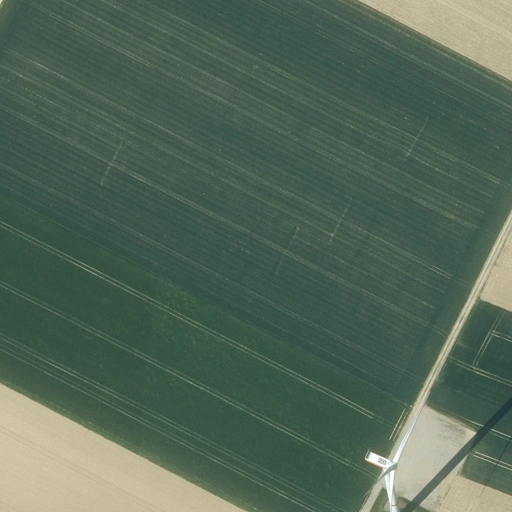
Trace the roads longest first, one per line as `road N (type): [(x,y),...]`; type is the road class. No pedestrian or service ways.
road 1 (track): [(376,511),(511,243)]
road 2 (track): [(0,384),(245,511)]
